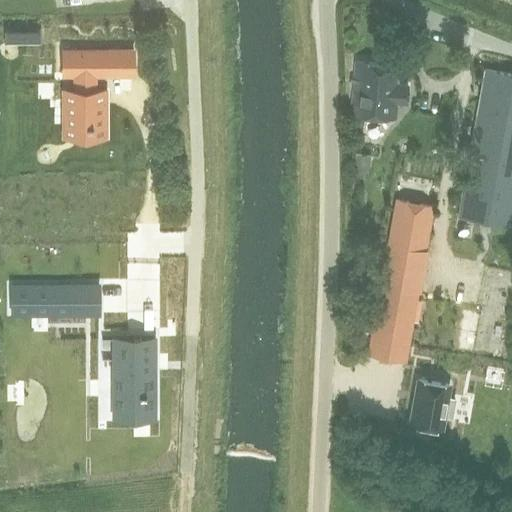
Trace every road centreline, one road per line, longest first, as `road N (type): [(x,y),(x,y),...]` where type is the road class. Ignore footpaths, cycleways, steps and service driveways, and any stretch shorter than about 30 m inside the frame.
road 1 (unclassified): [(318,511),(330,142),(324,0)]
road 2 (unclassified): [(511,50),(388,0)]
road 3 (track): [(187,462),(191,331)]
